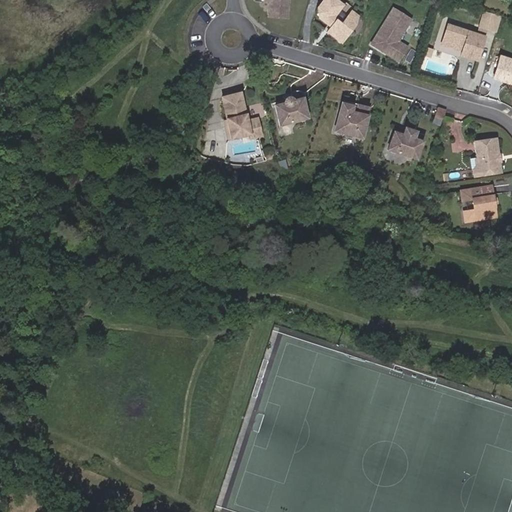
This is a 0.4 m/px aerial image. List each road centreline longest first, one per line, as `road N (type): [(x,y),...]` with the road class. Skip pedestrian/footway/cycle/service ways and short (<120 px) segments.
road 1 (track): [(177,0),(156,34),(160,91),(127,163),(78,176),(32,224),(36,251),(88,259)]
road 2 (residential): [(252,42),(511,125)]
